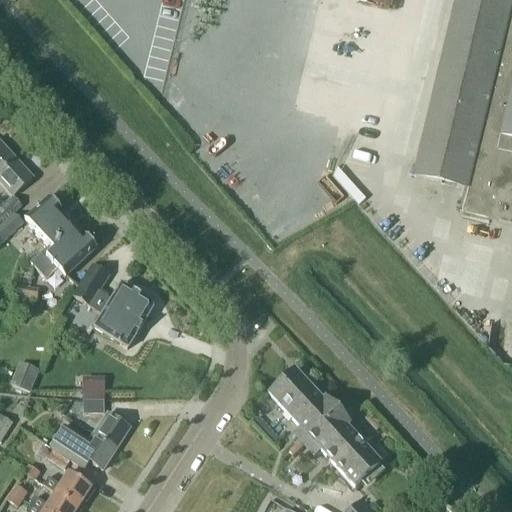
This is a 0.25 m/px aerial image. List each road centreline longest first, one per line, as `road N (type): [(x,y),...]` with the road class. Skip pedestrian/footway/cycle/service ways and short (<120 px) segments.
road 1 (unclassified): [(6,73),(211,290),(231,322),(236,354)]
road 2 (unknown): [(437,0),(398,156),(399,196),(424,227),(511,262)]
road 3 (unclassified): [(146,511),(227,387),(236,354)]
